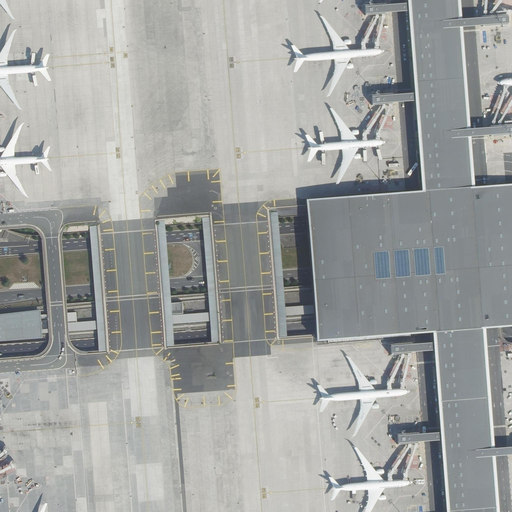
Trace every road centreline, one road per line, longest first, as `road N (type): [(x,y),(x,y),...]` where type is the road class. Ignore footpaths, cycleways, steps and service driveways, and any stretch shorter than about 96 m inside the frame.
road 1 (secondary): [(511,212),(0,252)]
road 2 (secondary): [(0,296),(511,257)]
